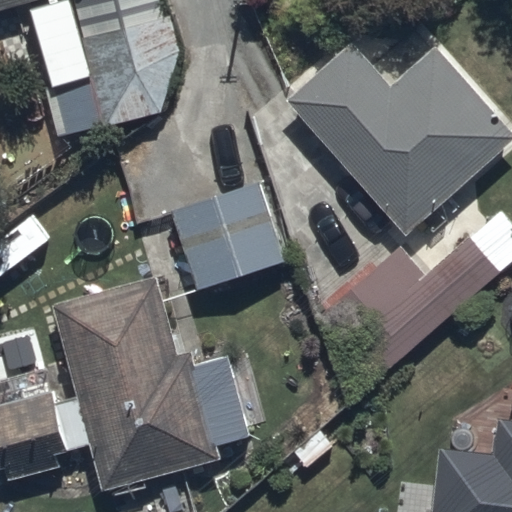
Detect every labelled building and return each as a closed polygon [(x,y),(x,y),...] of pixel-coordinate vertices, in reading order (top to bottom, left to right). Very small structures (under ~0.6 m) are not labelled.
[(171,0),(43,0),(29,4),(60,135),(162,109),(183,46),(171,0)] [(511,137),(511,125),(437,40),(393,78),(356,36),(292,91),(410,226),(511,137)] [(260,177),(173,204),(200,283),(285,257),(260,177)] [(511,256),(511,220),(501,208),(426,273),(400,243),(321,311),(375,374),(500,267),(511,256)] [(60,413),(54,387),(47,363),(0,375),(0,462),(7,461),(10,474),(62,463),(58,448),(67,446),(67,442),(91,436),(103,483),(225,452),(222,442),(254,434),(232,348),(196,357),(193,344),(179,347),(160,271),(55,297),(83,407),(60,413)] [(511,511),(511,413),(500,413),(496,449),(439,442),(431,511),(511,511)]
